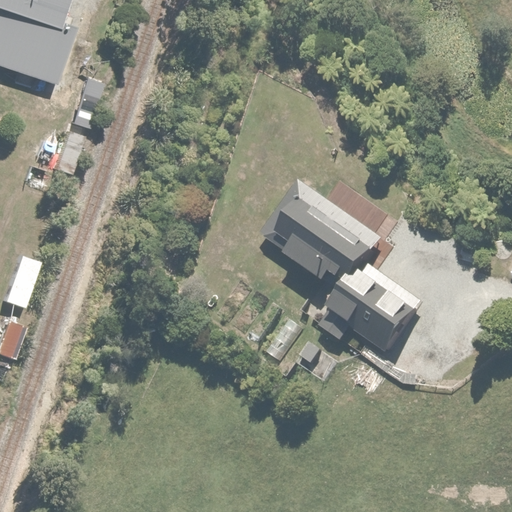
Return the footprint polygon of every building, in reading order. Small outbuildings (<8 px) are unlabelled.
[(80,0),(30,0),(26,18),(72,30),(80,0)] [(380,238),(295,181),(293,180),(254,238),(332,290),(311,322),(373,364),(416,299),(363,263),(380,238)] [(455,234),(447,256),(473,265),(481,244),(455,234)] [(39,258),(12,249),(0,284),(0,301),(22,309),(39,258)] [(22,326),(0,318),(0,358),(10,361),(22,326)]
